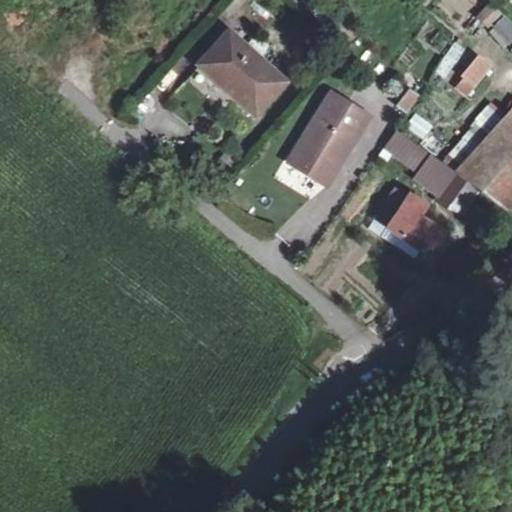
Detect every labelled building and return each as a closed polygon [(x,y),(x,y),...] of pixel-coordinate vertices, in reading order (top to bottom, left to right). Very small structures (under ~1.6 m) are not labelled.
[(488,35),(508,50),(511,44),(511,24),(501,17),(488,35)] [(231,34),(203,66),(220,82),(227,88),(231,85),(236,89),(234,91),(258,114),(286,83),(231,34)] [(452,87),(466,98),(492,67),(478,55),(452,87)] [(395,105),(406,115),(420,98),(409,89),(395,105)] [(326,96),(287,165),(302,173),(324,187),(362,116),(326,96)] [(476,190),(502,209),(511,199),(511,117),(493,107),(467,140),(474,151),(454,174),(466,183),(476,190)] [(405,129),(422,140),(432,125),(415,114),(405,129)] [(382,146),(419,174),(431,157),(393,129),(382,146)] [(416,179),(438,195),(443,188),(454,174),(431,157),(419,174),(416,179)] [(454,174),(443,188),(454,198),(466,183),(454,174)] [(461,210),(476,190),(466,183),(454,198),(450,202),(461,210)] [(385,225),(407,193),(393,184),(372,215),(385,225)] [(445,209),(450,202),(454,198),(443,188),(438,195),(434,202),(445,209)] [(428,205),(407,193),(385,225),(384,227),(429,255),(444,233),(420,218),(428,205)] [(511,199),(502,209),(511,216),(511,199)]
